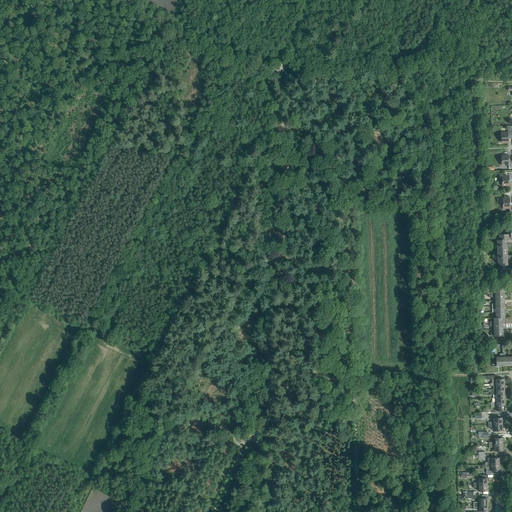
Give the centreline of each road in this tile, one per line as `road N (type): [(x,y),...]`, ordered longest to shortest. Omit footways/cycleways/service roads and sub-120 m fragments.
road 1 (tertiary): [(261,511),(264,314),(255,181),(262,95),(288,69),(411,52),(430,37),(445,0)]
road 2 (track): [(235,55),(0,496)]
road 3 (track): [(360,383),(358,511)]
